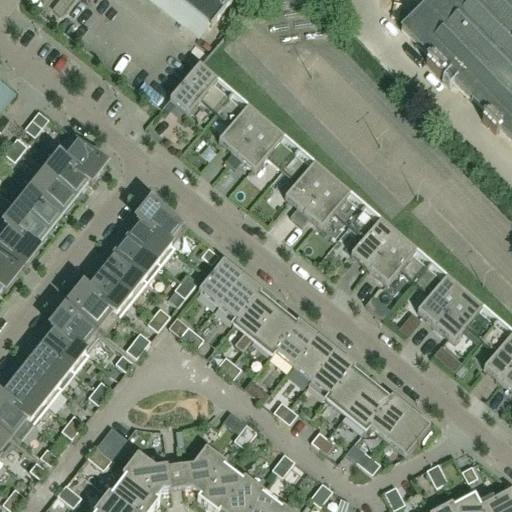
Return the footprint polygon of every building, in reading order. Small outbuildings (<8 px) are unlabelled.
[(137,0),(139,1),(151,0),(173,0),(212,31),(211,32),(212,33),(238,0),(137,0)] [(511,0),(435,0),(401,34),(429,63),(425,67),(438,81),(443,77),(484,120),(480,124),(494,138),(498,134),(511,147),(511,0)] [(216,119),(233,99),(199,70),(169,104),(175,109),(188,120),(201,105),(215,117),(214,118),(216,119)] [(0,112),(2,114),(15,98),(0,86),(0,112)] [(134,106),(156,116),(162,103),(140,93),(134,106)] [(236,161),(266,127),(265,127),(233,99),(216,119),(217,120),(217,119),(231,131),(218,146),(236,161)] [(169,104),(162,113),(167,118),(175,109),(169,104)] [(41,134),(49,125),(39,117),(38,117),(31,125),(41,134)] [(299,156),(266,128),(266,127),(236,161),(237,162),(254,177),(267,162),(281,174),(282,175),(299,156)] [(106,172),(68,141),(54,158),(92,189),(106,172)] [(27,152),(17,143),(10,151),(21,160),(27,152)] [(191,146),(187,164),(208,169),(212,151),(191,146)] [(14,167),(21,160),(10,151),(4,159),(14,167)] [(331,183),(299,156),(282,175),(283,176),(297,188),(284,203),(297,213),(302,218),(303,218),(332,184),(331,184),(331,183)] [(92,189),(54,158),(54,159),(57,162),(44,178),(75,203),(88,187),(92,190),(92,189)] [(214,162),(199,179),(211,189),(225,172),(214,162)] [(61,220),(75,203),(44,178),(31,195),(61,220)] [(365,212),(332,184),(303,218),(303,219),(308,223),(321,234),(333,219),(347,231),(348,232),(365,212)] [(61,220),(31,195),(17,212),(48,237),(61,220)] [(185,234),(150,207),(136,224),(174,255),(175,254),(171,251),(185,234)] [(48,237),(17,212),(4,229),(38,256),(39,256),(35,253),(48,237)] [(369,275),(398,241),(398,240),(365,212),(348,232),(349,233),(363,245),(351,260),(368,275),(369,275)] [(302,218),(297,213),(290,221),(295,226),(303,218),(302,218)] [(295,226),(301,231),(308,223),(303,219),(303,218),(295,226)] [(174,255),(136,224),(136,225),(139,228),(126,244),(161,272),(174,255)] [(38,256),(4,229),(0,233),(0,254),(24,274),(38,256)] [(431,269),(399,241),(398,241),(369,275),(387,290),(399,276),(413,288),(414,289),(431,269)] [(161,272),(126,244),(113,261),(147,289),(148,288),(144,285),(156,270),(160,273),(161,272)] [(211,270),(218,262),(208,253),(201,262),(211,270)] [(147,289),(113,261),(99,278),(134,305),(147,289)] [(0,291),(6,296),(20,279),(0,262),(0,291)] [(218,311),(242,281),(223,265),(198,296),(218,311)] [(435,332),(464,297),(431,269),(414,289),(415,290),(416,290),(430,301),(417,316),(434,331),(435,332)] [(134,305),(99,278),(86,294),(82,291),(82,292),(120,322),(134,305)] [(187,280),(180,288),(190,296),(197,288),(187,280)] [(233,330),(261,296),(242,281),(218,311),(236,326),(233,329),(233,330)] [(184,304),(190,296),(180,288),(174,296),(184,304)] [(120,322),(82,292),(68,309),(106,340),(120,322)] [(252,345),(277,315),(258,300),(262,296),(261,296),(233,330),(252,345)] [(480,346),(497,326),(465,298),(464,297),(435,332),(453,347),(466,332),(480,344),(479,345),(480,346)] [(374,317),(381,308),(372,300),(365,310),(374,317)] [(98,341),(64,314),(50,331),(88,362),(89,361),(85,358),(98,341)] [(164,330),(170,322),(160,314),(153,321),(164,330)] [(271,360),(298,326),(298,325),(295,329),(277,315),(252,345),(271,360)] [(164,330),(153,321),(147,329),(157,337),(164,330)] [(292,371),(317,341),(298,326),(271,360),(274,357),(292,371)] [(501,388),(511,375),(511,338),(497,326),(480,346),(482,347),(482,346),(496,358),(483,373),(501,388)] [(75,379),(88,362),(50,331),(50,332),(53,335),(40,351),(75,379)] [(188,349),(196,339),(188,332),(180,342),(188,349)] [(195,355),(204,345),(196,339),(188,349),(195,355)] [(308,390),(336,356),(317,341),(292,371),(311,386),(308,390)] [(136,364),(143,355),(133,347),(126,356),(136,364)] [(75,379),(40,351),(27,368),(61,396),(61,395),(58,392),(70,376),(74,379),(75,379)] [(441,351),(434,360),(443,368),(450,358),(441,351)] [(327,405),(354,371),(336,356),(308,390),(327,405)] [(125,377),(132,368),(122,360),(115,369),(125,377)] [(225,379),(233,369),(225,362),(217,372),(225,379)] [(61,396),(27,368),(13,385),(47,412),(61,396)] [(233,385),(241,375),(233,369),(225,379),(233,385)] [(346,420),(370,390),(352,375),(355,371),(354,371),(327,405),(346,420)] [(511,375),(501,388),(511,397),(511,375)] [(0,401),(34,429),(47,413),(47,412),(13,385),(0,401),(0,400),(0,401)] [(111,395),(100,387),(94,395),(104,403),(111,395)] [(364,435),(392,401),(391,400),(388,404),(370,390),(346,420),(364,435)] [(259,392),(252,401),(262,408),(269,400),(259,392)] [(98,411),(104,403),(94,395),(88,403),(98,411)] [(34,429),(0,401),(0,430),(20,447),(34,429)] [(386,446),(411,416),(392,401),(364,435),(365,436),(368,432),(386,446)] [(281,424),(289,414),(281,407),(273,418),(281,424)] [(289,430),(297,420),(289,414),(281,424),(289,430)] [(405,462),(430,431),(411,416),(386,446),(405,462)] [(77,436),(84,429),(73,420),(67,428),(77,436)] [(77,436),(67,428),(61,436),(71,444),(77,436)] [(246,430),(240,438),(250,446),(256,438),(246,430)] [(319,454),(327,444),(319,437),(311,448),(319,454)] [(0,466),(0,463),(12,448),(0,438),(0,467),(2,469),(3,468),(0,466)] [(244,454),(250,446),(240,438),(234,446),(244,454)] [(326,460),(335,450),(327,444),(319,454),(326,460)] [(198,503),(226,467),(206,452),(192,469),(173,472),(168,472),(168,474),(167,474),(170,494),(171,494),(171,496),(177,495),(190,493),(199,500),(197,503),(198,503)] [(95,469),(103,459),(95,453),(87,463),(95,469)] [(50,471),(57,462),(46,454),(39,463),(50,471)] [(364,474),(372,464),(364,457),(356,468),(364,474)] [(111,466),(103,459),(95,469),(103,476),(111,466)] [(284,459),(278,467),(288,475),(294,467),(284,459)] [(170,494),(167,474),(168,474),(168,472),(154,474),(137,461),(122,481),(158,509),(159,508),(156,506),(163,497),(170,496),(171,496),(171,494),(170,494)] [(372,480),(380,470),(372,464),(364,474),(372,480)] [(39,484),(46,476),(36,467),(29,476),(39,484)] [(208,511),(221,511),(245,481),(244,481),(242,484),(224,470),(226,467),(198,503),(208,511)] [(288,475),(278,467),(272,475),(282,483),(288,475)] [(426,475),(431,484),(442,478),(438,469),(426,475)] [(462,477),(468,488),(477,483),(471,472),(462,477)] [(447,487),(442,478),(431,484),(436,493),(447,487)] [(155,511),(158,509),(122,481),(121,482),(124,484),(111,501),(108,499),(107,500),(123,511),(155,511)] [(251,511),(265,494),(264,494),(263,495),(245,481),(221,511),(251,511)] [(322,489),(316,497),(326,505),(332,497),(322,489)] [(65,507),(73,497),(65,490),(57,500),(65,507)] [(384,498),(388,507),(400,501),(395,492),(384,498)] [(511,511),(511,494),(493,504),(487,493),(474,499),(473,499),(480,511),(511,511)] [(25,502),(15,494),(8,502),(19,510),(25,502)] [(281,511),(284,509),(265,494),(251,511),(281,511)] [(73,511),(81,503),(73,497),(65,507),(71,511),(73,511)] [(320,511),(326,505),(316,497),(310,505),(318,511),(320,511)] [(480,511),(473,499),(453,510),(451,507),(451,508),(452,511),(480,511)] [(123,511),(107,500),(98,511),(123,511)] [(400,511),(405,510),(400,501),(388,507),(391,511),(400,511)] [(16,511),(19,510),(8,502),(2,510),(4,511),(16,511)] [(340,503),(337,511),(347,511),(349,508),(340,503)]
